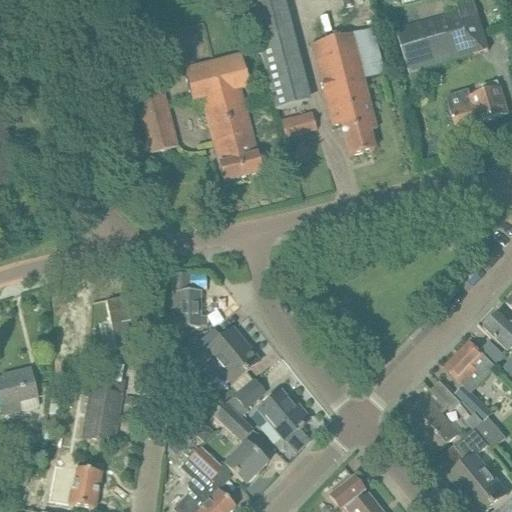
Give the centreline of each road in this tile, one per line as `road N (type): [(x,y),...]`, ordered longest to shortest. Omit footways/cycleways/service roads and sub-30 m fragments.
road 1 (unclassified): [(255,230),(440,182),(511,184)]
road 2 (unclassified): [(106,252),(67,0)]
road 3 (residential): [(355,420),(511,256)]
road 4 (residential): [(355,420),(267,300),(255,230)]
road 5 (residential): [(145,511),(159,361)]
road 6 (unclassified): [(106,252),(255,230)]
road 7 (residential): [(268,511),(355,420)]
